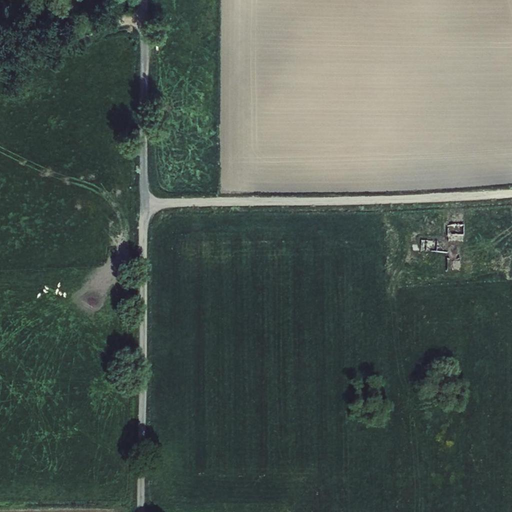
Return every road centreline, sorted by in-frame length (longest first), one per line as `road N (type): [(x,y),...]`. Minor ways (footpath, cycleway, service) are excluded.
road 1 (track): [(146,0),(143,511)]
road 2 (track): [(146,203),(511,193)]
road 3 (track): [(0,66),(146,10)]
